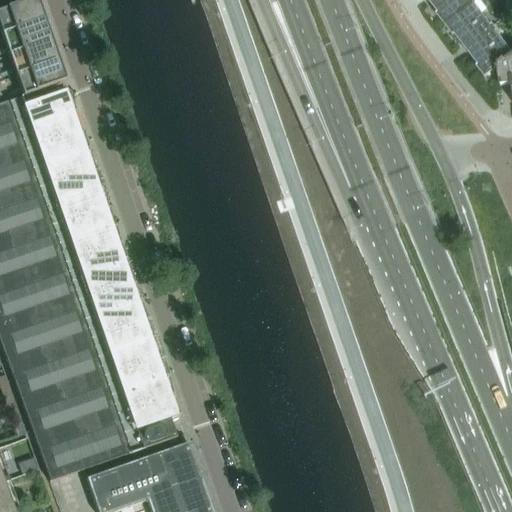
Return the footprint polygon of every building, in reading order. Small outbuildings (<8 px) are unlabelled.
[(426,0),(437,13),(435,14),(444,25),(471,3),(468,0),(426,0)] [(0,105),(63,84),(35,1),(0,13),(0,105)] [(510,60),(511,57),(510,54),(492,30),(495,27),(490,21),(486,23),(471,3),(444,25),(452,35),(454,34),(478,66),(476,67),(485,78),(496,70),(510,60)] [(511,57),(511,58),(511,57),(510,60),(496,70),(498,77),(500,88),(510,86),(511,89),(511,91),(511,57)] [(0,105),(0,342),(50,483),(175,439),(169,421),(178,418),(80,133),(67,94),(57,98),(54,88),(22,98),(0,105)] [(22,430),(3,378),(0,378),(0,392),(15,433),(22,430)] [(210,511),(200,483),(199,483),(186,447),(86,481),(97,511),(124,511),(146,504),(148,511),(210,511)] [(0,511),(18,511),(0,459),(0,511)]
